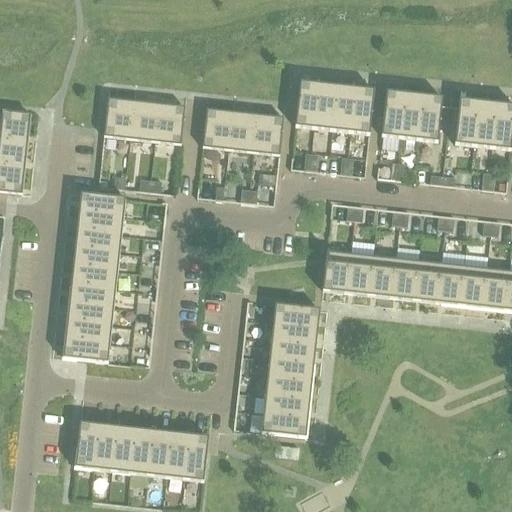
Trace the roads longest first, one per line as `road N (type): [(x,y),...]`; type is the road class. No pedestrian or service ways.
road 1 (residential): [(162,401),(183,214),(284,225),(289,187),(511,211)]
road 2 (residential): [(36,387),(54,215)]
road 3 (residential): [(162,401),(224,408),(236,299)]
road 4 (residential): [(36,387),(162,401)]
road 5 (residential): [(22,511),(36,387)]
